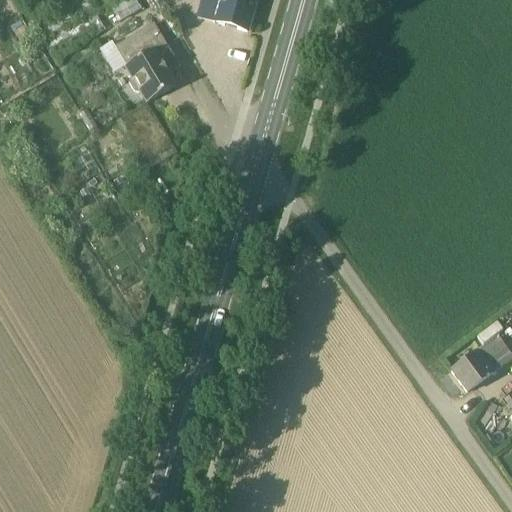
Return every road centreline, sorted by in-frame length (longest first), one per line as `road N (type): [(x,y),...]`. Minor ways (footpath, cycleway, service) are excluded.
road 1 (primary): [(166,511),(311,0)]
road 2 (track): [(511,496),(264,165)]
